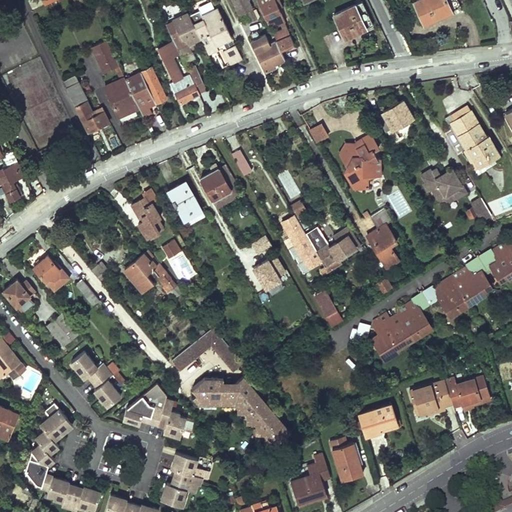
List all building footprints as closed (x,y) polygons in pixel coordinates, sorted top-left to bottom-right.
[(257,16),(249,0),(234,0),(240,12),(247,9),(252,18),(257,16)] [(276,40),(280,49),(289,45),(294,43),(284,20),(278,6),(281,5),(278,0),(257,0),(268,22),(268,24),(276,40)] [(361,0),(334,13),(345,37),(357,31),(372,24),(361,0)] [(414,0),(424,21),(443,13),(461,5),(458,0),(414,0)] [(174,20),(167,24),(174,40),(184,35),(186,40),(187,43),(201,37),(188,11),(173,18),(174,20)] [(205,48),(220,79),(230,75),(227,69),(243,62),(230,32),(214,40),(215,43),(205,48)] [(264,34),(251,41),(266,71),(271,68),(275,66),(273,63),(284,58),(280,49),(276,40),(269,43),(264,34)] [(184,35),(174,40),(176,44),(186,40),(184,35)] [(91,45),(100,73),(117,68),(109,39),(91,45)] [(158,47),(151,50),(159,67),(163,65),(160,59),(163,58),(158,47)] [(38,136),(69,123),(58,96),(51,99),(51,98),(45,100),(36,78),(47,74),(40,57),(11,69),(30,114),(29,114),(38,136)] [(233,73),(236,79),(239,77),(238,74),(247,70),(243,62),(227,69),(230,75),(233,73)] [(138,65),(122,73),(144,116),(152,113),(149,106),(156,102),(138,65)] [(151,66),(142,70),(157,102),(165,98),(151,66)] [(196,69),(189,72),(198,90),(205,87),(196,69)] [(253,84),(247,70),(238,74),(239,77),(236,79),(241,89),(246,87),(253,84)] [(189,72),(170,81),(180,101),(190,97),(199,92),(198,90),(189,72)] [(121,89),(107,96),(116,117),(124,113),(134,108),(125,91),(128,90),(122,74),(116,77),(121,89)] [(78,81),(65,86),(71,97),(83,92),(78,81)] [(83,92),(71,97),(87,130),(108,120),(102,106),(93,111),(83,92)] [(379,118),(386,131),(407,118),(403,110),(407,108),(403,100),(392,106),(383,111),(385,114),(379,118)] [(455,111),(450,114),(453,119),(470,109),(467,104),(455,111)] [(486,135),(470,109),(453,119),(450,121),(466,147),(467,146),(479,166),(499,154),(488,134),(486,135)] [(319,119),(307,126),(314,138),(325,131),(319,119)] [(384,157),(370,133),(360,138),(363,144),(358,146),(347,146),(342,156),(347,165),(345,171),(352,182),(365,186),(367,178),(383,183),(387,167),(384,167),(380,160),(384,157)] [(363,144),(360,138),(355,141),(349,141),(344,140),(339,151),(342,156),(347,146),(358,146),(363,144)] [(464,148),(475,168),(479,166),(467,146),(466,147),(464,148)] [(0,154),(2,153),(0,148),(0,182),(1,182),(10,199),(15,196),(19,195),(13,184),(11,185),(2,167),(0,168),(0,154)] [(216,204),(241,190),(225,163),(217,167),(211,170),(200,177),(216,204)] [(454,176),(450,175),(450,174),(450,173),(450,172),(450,171),(449,171),(449,170),(448,170),(447,170),(446,170),(445,171),(444,172),(444,173),(440,172),(437,167),(432,170),(431,168),(427,170),(420,174),(424,181),(422,182),(427,191),(431,188),(436,196),(445,199),(454,194),(455,197),(466,191),(457,175),(454,176)] [(176,185),(168,190),(185,218),(201,209),(185,180),(176,185)] [(16,182),(13,184),(19,195),(21,193),(16,182)] [(398,218),(411,212),(400,189),(387,194),(398,218)] [(149,203),(145,196),(137,201),(132,204),(141,221),(138,222),(143,231),(146,228),(151,236),(159,231),(158,228),(162,225),(158,218),(161,216),(152,201),(149,203)] [(481,220),(491,214),(481,196),(470,203),(472,206),(466,210),(469,216),(476,212),(481,220)] [(296,202),(292,204),(297,213),(305,208),(300,200),(296,202)] [(392,221),(384,208),(370,216),(377,229),(371,232),(366,234),(386,266),(398,259),(390,245),(396,241),(386,224),(392,221)] [(316,222),(303,229),(308,237),(321,230),(316,222)] [(316,251),(328,271),(341,262),(338,259),(360,245),(352,232),(343,237),(330,245),(328,243),(316,251)] [(313,253),(304,238),(295,244),(289,248),(294,257),(295,256),(298,262),(304,259),(309,267),(310,267),(313,271),(320,267),(324,274),(328,271),(316,251),(313,253)] [(174,239),(167,243),(173,254),(181,249),(174,239)] [(511,245),(508,239),(491,249),(489,248),(479,255),(485,266),(489,263),(493,268),(495,273),(503,273),(511,267),(511,245)] [(261,241),(248,248),(252,256),(265,249),(261,241)] [(168,257),(173,254),(167,243),(162,245),(168,257)] [(132,261),(124,268),(142,290),(153,281),(152,280),(158,275),(163,282),(169,275),(148,248),(132,261)] [(282,279),(279,274),(286,271),(277,253),(251,267),(256,278),(251,280),(258,292),(282,279)] [(40,259),(34,265),(53,290),(68,277),(50,256),(48,257),(46,255),(40,259)] [(477,256),(486,272),(493,268),(489,263),(485,266),(479,255),(477,256)] [(479,270),(482,274),(486,272),(477,256),(474,257),(482,268),(479,270)] [(467,264),(450,274),(465,299),(482,289),(480,286),(484,283),(485,279),(482,274),(479,270),(482,268),(474,257),(465,262),(467,264)] [(95,276),(107,269),(102,260),(91,267),(95,276)] [(465,299),(450,274),(433,285),(432,284),(424,289),(431,300),(440,295),(443,301),(443,304),(446,304),(446,306),(452,303),(456,305),(465,299)] [(169,275),(163,282),(170,289),(175,286),(172,282),(173,281),(171,279),(172,278),(169,275)] [(76,282),(94,305),(100,299),(92,290),(88,285),(82,278),(81,277),(76,282)] [(385,278),(377,282),(382,291),(391,286),(385,278)] [(10,283),(2,289),(15,305),(34,290),(25,280),(20,284),(15,279),(10,283)] [(480,286),(482,289),(488,285),(485,279),(484,283),(480,286)] [(429,301),(431,300),(424,289),(422,290),(429,301)] [(332,325),(342,319),(325,290),(315,296),(332,325)] [(427,303),(429,301),(422,290),(420,291),(427,303)] [(196,296),(200,304),(213,296),(209,291),(205,294),(203,292),(196,296)] [(397,308),(394,312),(408,334),(418,328),(420,322),(425,319),(425,318),(426,315),(422,314),(419,308),(427,303),(420,291),(411,297),(412,298),(397,308)] [(62,312),(47,325),(62,344),(78,331),(62,312)] [(400,339),(408,334),(394,312),(386,317),(383,312),(372,318),(370,319),(370,325),(378,336),(375,338),(374,337),(370,339),(373,344),(379,341),(382,346),(377,349),(381,356),(388,351),(389,343),(399,337),(400,339)] [(410,337),(429,325),(425,319),(420,322),(418,328),(408,334),(400,339),(399,337),(389,343),(388,351),(381,356),(382,359),(395,351),(393,348),(410,337)] [(364,340),(367,325),(359,324),(357,338),(364,340)] [(214,326),(171,360),(179,370),(212,345),(233,371),(243,363),(214,326)] [(11,330),(3,334),(8,344),(15,341),(11,330)] [(0,335),(0,368),(5,374),(9,371),(15,366),(18,369),(23,365),(0,335)] [(83,349),(70,360),(83,377),(87,374),(95,385),(93,388),(107,405),(119,395),(106,379),(112,373),(102,361),(96,365),(83,349)] [(113,375),(122,385),(127,381),(117,370),(119,368),(112,361),(108,365),(115,374),(113,375)] [(15,366),(9,371),(11,374),(18,369),(15,366)] [(454,374),(445,377),(452,402),(453,405),(463,402),(471,399),(472,402),(490,397),(483,373),(457,381),(454,374)] [(237,380),(224,380),(224,377),(205,377),(192,388),(196,393),(193,396),(201,405),(235,404),(237,408),(237,412),(246,412),(246,423),(256,423),(255,433),(265,433),(265,443),(275,443),(291,430),(245,374),(237,380)] [(444,404),(452,402),(445,377),(409,389),(416,413),(427,409),(444,404)] [(164,428),(179,433),(187,412),(172,409),(175,396),(167,393),(157,381),(126,407),(123,417),(140,422),(142,416),(165,423),(164,428)] [(471,399),(463,402),(465,408),(473,406),(472,402),(471,399)] [(72,423),(53,402),(44,409),(48,415),(39,422),(45,429),(36,436),(40,442),(32,448),(27,468),(38,482),(42,484),(41,488),(49,489),(47,493),(54,494),(53,497),(64,500),(62,504),(77,509),(78,505),(88,507),(89,504),(96,506),(101,490),(85,485),(84,487),(68,483),(69,480),(45,473),(49,462),(54,458),(50,452),(58,444),(54,438),(72,423)] [(392,402),(358,413),(365,436),(382,431),(380,426),(398,421),(392,402)] [(0,434),(9,439),(20,413),(0,404),(0,434)] [(444,404),(427,409),(428,413),(445,407),(444,404)] [(398,421),(380,426),(382,431),(399,425),(398,421)] [(345,436),(331,440),(342,479),(351,476),(364,473),(354,442),(348,443),(345,436)] [(166,481),(161,498),(181,502),(185,488),(195,490),(196,484),(200,484),(203,476),(193,473),(198,456),(176,450),(171,468),(176,469),(172,482),(166,481)] [(323,451),(314,454),(316,460),(308,463),(311,472),(291,479),(298,500),(327,491),(323,478),(331,475),(323,451)] [(327,491),(298,500),(299,505),(314,500),(328,496),(327,491)] [(127,497),(110,493),(103,511),(158,511),(160,507),(141,501),(140,504),(127,500),(127,497)] [(511,497),(502,502),(499,496),(487,502),(491,511),(496,511),(511,505),(511,497)] [(252,506),(240,510),(240,511),(279,511),(277,504),(269,506),(267,499),(251,504),(252,506)]
